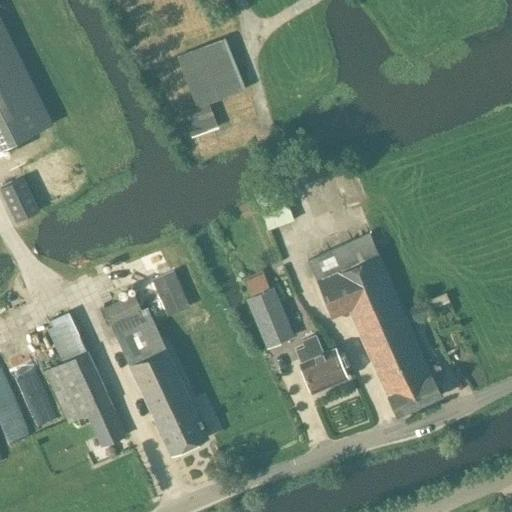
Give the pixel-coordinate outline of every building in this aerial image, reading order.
[(0,147),(49,123),(0,25),(0,147)] [(242,90),(223,37),(177,54),(197,106),(183,111),(192,134),(219,124),(211,101),(242,90)] [(0,189),(14,222),(38,211),(23,178),(0,188),(0,189)] [(269,229),(293,219),(280,185),(256,195),(269,229)] [(369,232),(307,260),(334,322),(351,315),(375,368),(419,348),(369,232)] [(257,255),(238,263),(244,278),(263,270),(257,255)] [(152,280),(169,316),(191,306),(173,269),(152,280)] [(263,272),(245,279),(251,292),(269,285),(263,272)] [(295,335),(275,287),(246,298),(266,347),(295,335)] [(109,325),(111,324),(129,365),(170,453),(208,436),(164,340),(152,318),(146,306),(140,308),(133,293),(101,308),(109,325)] [(426,301),(408,308),(414,322),(432,314),(426,301)] [(54,325),(48,328),(64,361),(87,350),(72,318),(69,311),(51,319),(54,325)] [(295,349),(300,361),(311,390),(346,377),(334,347),(322,352),(315,334),(308,337),(310,344),(295,349)] [(419,348),(375,368),(397,414),(440,394),(433,379),(442,375),(438,365),(428,369),(419,348)] [(101,382),(60,401),(69,421),(87,412),(110,402),(101,382)] [(110,402),(87,412),(102,444),(125,434),(110,402)]
